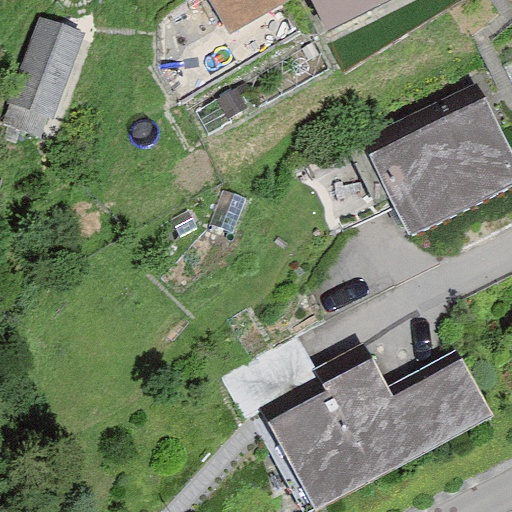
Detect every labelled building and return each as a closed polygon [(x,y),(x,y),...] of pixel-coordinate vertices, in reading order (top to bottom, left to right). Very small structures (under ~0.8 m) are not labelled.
[(220,0),(229,16),(257,0),(220,0)] [(312,0),(328,31),(371,10),(366,0),(312,0)] [(13,101),(4,125),(40,138),(77,40),(43,28),(15,102),(13,101)] [(511,168),(474,91),(368,142),(408,226),(511,175),(511,168)] [(289,339),(221,374),(246,421),(252,418),(266,446),(288,435),(310,477),(358,452),(373,481),(490,419),(457,356),(389,392),(369,355),(313,385),(289,339)]
